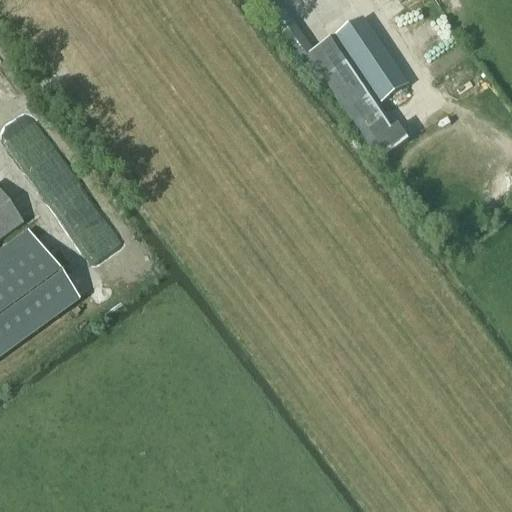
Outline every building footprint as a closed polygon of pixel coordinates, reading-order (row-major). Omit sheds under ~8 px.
[(423,0),(412,0),(398,13),(407,21),(427,3),(423,0)] [(266,12),(282,36),(280,37),(299,62),(317,90),(327,84),(369,146),(396,128),(381,105),(408,87),(363,20),(336,38),(335,37),(310,55),(310,49),(279,3),(266,12)] [(396,128),(369,146),(379,162),(408,143),(398,127),(396,128)] [(0,241),(21,226),(0,198),(0,241)] [(28,235),(0,255),(0,355),(75,300),(28,235)]
